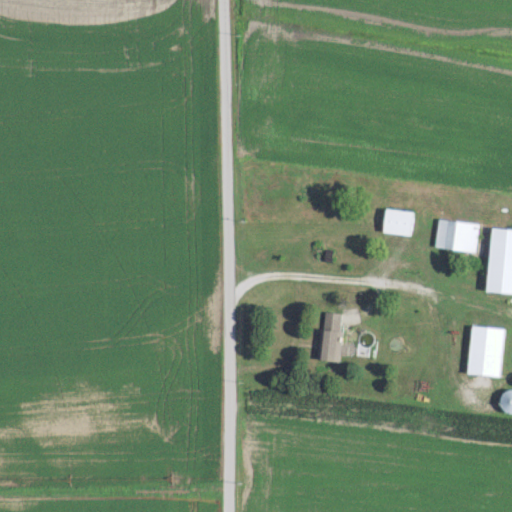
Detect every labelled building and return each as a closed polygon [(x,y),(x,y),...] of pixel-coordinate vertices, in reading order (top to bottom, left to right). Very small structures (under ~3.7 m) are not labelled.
[(412,210),(383,207),(381,231),(410,234),(412,210)] [(477,223),(437,217),(433,245),(473,251),(477,223)] [(511,228),(489,227),(485,290),(511,292),(511,228)] [(502,328),(470,324),(465,372),(497,376),(502,328)] [(342,330),(319,327),(316,358),(339,360),(342,330)]
